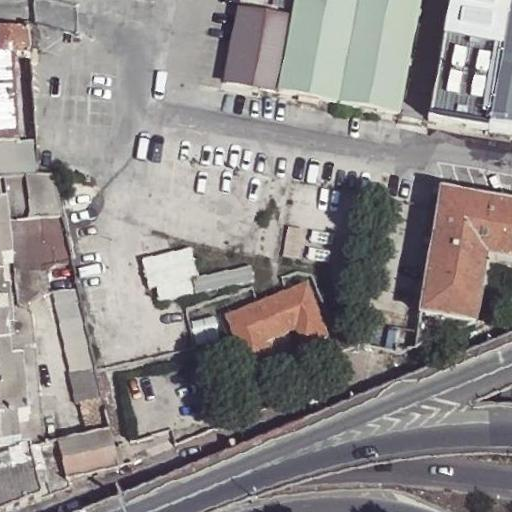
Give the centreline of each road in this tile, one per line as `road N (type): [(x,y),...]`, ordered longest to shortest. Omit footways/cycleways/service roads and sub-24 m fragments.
road 1 (motorway): [(511,398),(258,446),(49,511)]
road 2 (tertiary): [(511,482),(301,468),(193,479),(65,511)]
road 3 (motorway): [(511,360),(164,511)]
road 4 (motorway): [(511,444),(357,460),(182,511)]
